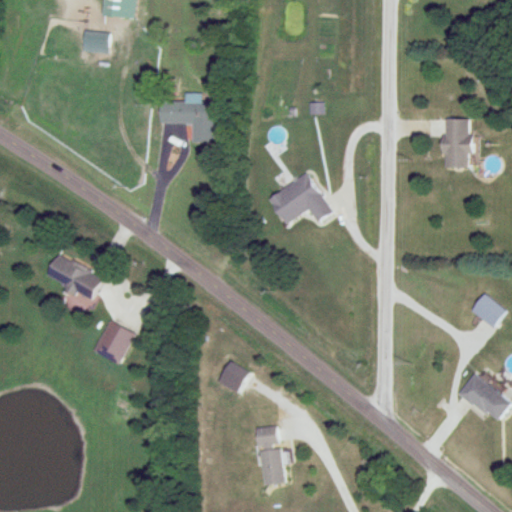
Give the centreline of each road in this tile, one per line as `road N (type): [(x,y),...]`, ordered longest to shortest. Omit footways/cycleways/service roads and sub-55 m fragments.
road 1 (tertiary): [(486,511),(177,257),(0,136)]
road 2 (residential): [(364,410),(393,0)]
